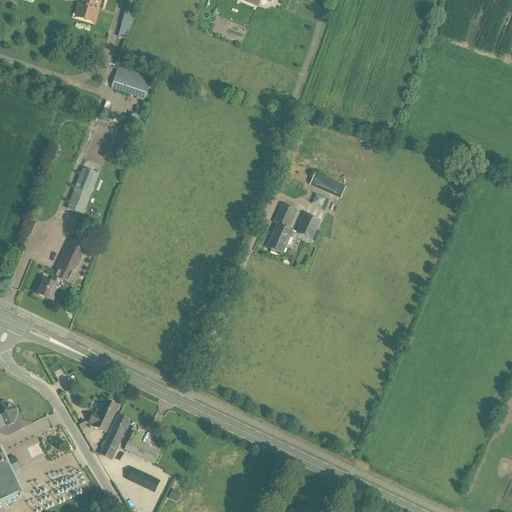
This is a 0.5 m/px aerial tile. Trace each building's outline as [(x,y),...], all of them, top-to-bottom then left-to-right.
[(78,18),(93,22),(98,5),(103,6),(104,0),(81,0),(80,7),(78,7),(75,15),(79,16),(78,18)] [(129,29),(139,5),(128,1),(121,25),(129,29)] [(119,68),(111,90),(145,101),(152,79),(119,68)] [(138,108),(135,116),(141,118),(144,110),(138,108)] [(141,118),(135,116),(131,114),(127,127),(137,130),(141,118)] [(11,126),(31,134),(34,125),(14,117),(11,126)] [(131,151),(137,130),(127,127),(120,147),(131,151)] [(82,169),(67,210),(84,217),(100,176),(82,169)] [(315,174),(311,184),(341,197),(345,188),(315,174)] [(307,204),(315,211),(322,201),(314,195),(307,204)] [(273,224),(278,225),(268,249),(284,257),(295,232),(289,230),(297,212),(281,205),(273,224)] [(306,215),(298,234),(313,240),(321,221),(306,215)] [(71,240),(52,277),(59,281),(71,286),(89,249),(71,240)] [(52,277),(49,283),(57,286),(59,281),(52,277)] [(45,280),(37,295),(50,301),(51,302),(53,301),(56,295),(59,289),(56,288),(57,286),(49,283),(45,280)] [(24,405),(27,415),(40,412),(40,413),(48,411),(43,391),(34,394),(36,402),(24,405)] [(94,415),(90,424),(95,426),(94,428),(106,434),(114,417),(113,417),(117,408),(106,402),(99,418),(94,415)] [(0,425),(2,424),(8,427),(14,424),(17,413),(15,408),(4,404),(0,405),(0,425)] [(118,419),(100,458),(112,464),(129,424),(118,419)] [(83,421),(78,424),(81,429),(86,426),(83,421)] [(131,440),(125,451),(154,465),(159,454),(131,440)] [(0,447),(0,503),(19,495),(20,496),(23,495),(13,474),(21,470),(15,457),(7,461),(0,447)] [(132,469),(127,480),(154,493),(159,482),(132,469)] [(173,490),(169,499),(175,502),(179,493),(173,490)]
